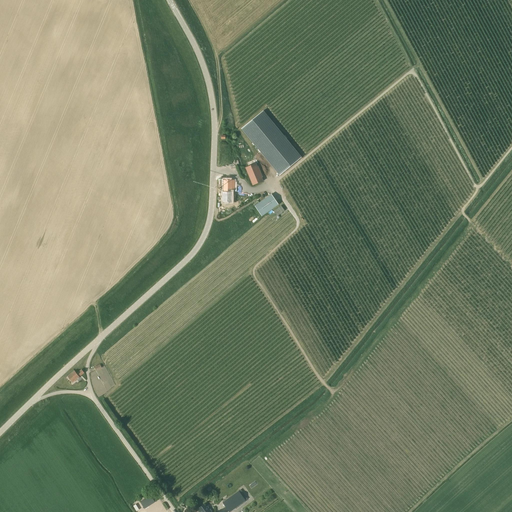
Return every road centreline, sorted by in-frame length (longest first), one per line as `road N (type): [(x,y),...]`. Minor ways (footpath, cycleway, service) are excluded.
road 1 (tertiary): [(98,340),(199,246),(208,219),(209,94),(167,0)]
road 2 (unclassified): [(174,511),(92,394)]
